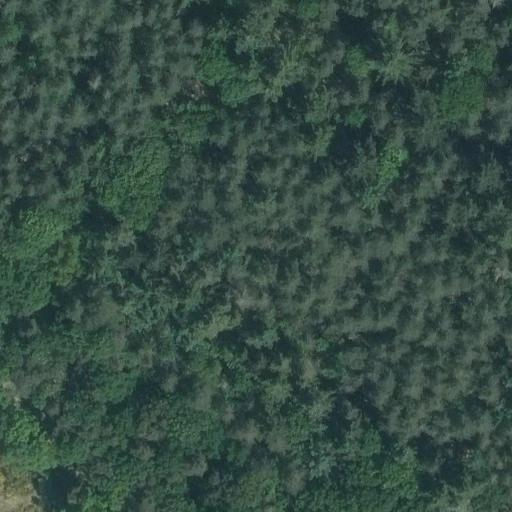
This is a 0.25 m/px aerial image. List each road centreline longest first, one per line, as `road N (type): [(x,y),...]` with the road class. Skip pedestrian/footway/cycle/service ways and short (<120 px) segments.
road 1 (track): [(511,318),(267,511)]
road 2 (track): [(226,0),(353,164),(406,205)]
road 3 (unclassified): [(0,368),(131,511)]
road 4 (track): [(406,205),(511,83)]
road 5 (track): [(406,205),(511,276)]
